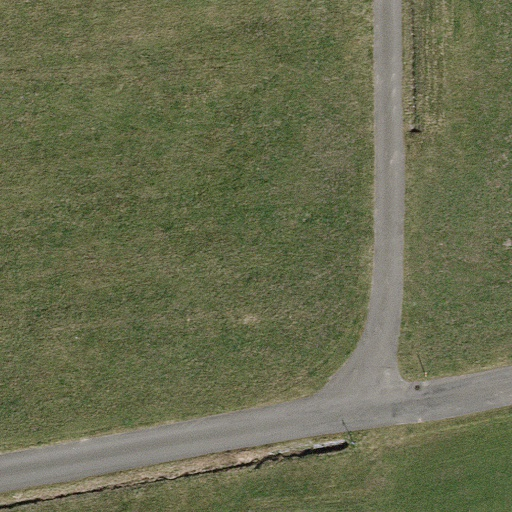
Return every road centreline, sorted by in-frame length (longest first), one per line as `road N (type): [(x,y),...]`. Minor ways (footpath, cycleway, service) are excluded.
road 1 (unclassified): [(0,477),(389,408),(511,373)]
road 2 (track): [(387,0),(389,408)]
